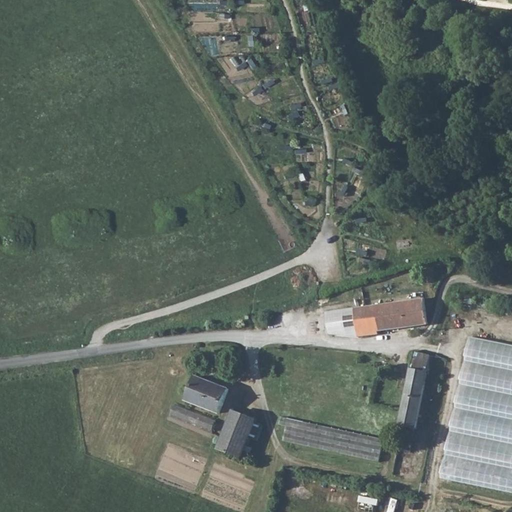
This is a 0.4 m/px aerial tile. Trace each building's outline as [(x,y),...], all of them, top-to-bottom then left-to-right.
[(350,320),(351,332),(358,331),(359,336),(379,333),(379,330),(428,324),(425,298),(355,308),(356,319),(350,320)] [(511,346),(476,339),(448,476),(511,489),(511,346)] [(385,439),(399,373),(362,365),(281,348),(271,391),(279,393),(277,401),(284,402),(281,417),(385,439)] [(403,425),(402,433),(413,436),(415,428),(416,429),(431,356),(416,351),(401,425),(403,425)] [(362,365),(399,373),(401,364),(364,356),(362,365)] [(197,376),(187,400),(219,413),(229,389),(197,376)] [(175,402),(170,416),(212,433),(217,419),(175,402)] [(234,410),(219,448),(242,458),(250,438),(256,422),(257,419),(234,410)] [(380,462),(385,439),(281,417),(279,424),(287,426),(284,440),(380,462)] [(250,438),(258,441),(264,425),(256,422),(250,438)]
